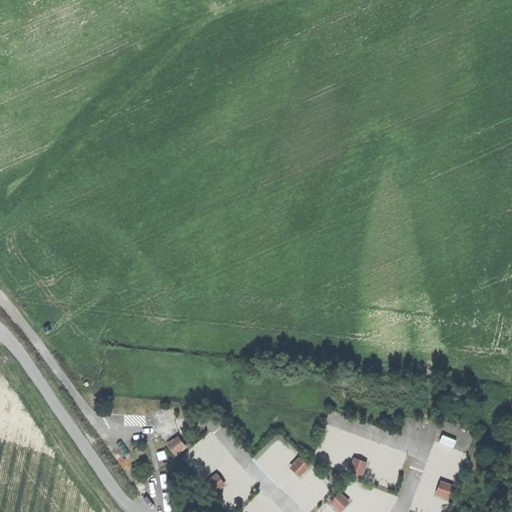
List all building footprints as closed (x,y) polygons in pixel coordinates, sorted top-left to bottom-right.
[(177,436),(168,444),(176,454),(185,446),(177,436)] [(381,469),(395,474),(400,457),(386,453),(381,469)] [(308,466),(299,458),(295,462),(304,471),(308,466)] [(354,458),(352,464),(364,468),(366,462),(354,458)] [(299,476),(304,471),(295,462),(291,467),(299,476)] [(361,475),(364,468),(352,464),(350,470),(361,475)] [(216,474),(212,478),(219,488),(224,484),(216,474)] [(219,488),(212,478),(207,482),(215,492),(219,488)] [(436,493),(442,496),(447,484),(441,482),(436,493)] [(453,486),(447,484),(442,496),(448,498),(453,486)] [(359,503),(374,509),(380,495),(365,489),(359,503)] [(344,497),(339,493),(330,502),(335,506),(344,497)] [(427,511),(444,511),(448,503),(428,496),(423,511),(427,511)] [(348,501),(344,497),(335,506),(339,511),(348,501)]
